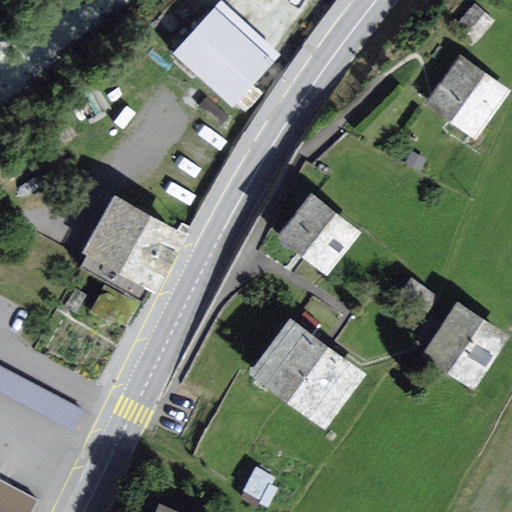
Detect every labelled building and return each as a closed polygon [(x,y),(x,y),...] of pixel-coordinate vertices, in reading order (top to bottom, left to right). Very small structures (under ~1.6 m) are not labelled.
[(254,28),(223,0),(217,0),(172,49),(233,106),(281,54),(254,28)] [(511,86),(511,83),(461,51),(429,100),(481,134),(511,86)] [(363,229),(313,187),(277,229),(327,271),(363,229)] [(154,290),(188,230),(115,189),(102,213),(81,249),(154,290)] [(511,331),(459,298),(424,353),(476,386),(511,331)] [(368,369),(292,314),(250,372),(326,427),(368,369)] [(0,373),(0,412),(46,435),(62,402),(0,373)] [(278,481),(258,470),(245,491),(265,503),(278,481)] [(0,478),(0,511),(35,511),(40,500),(0,478)] [(185,511),(160,502),(155,511),(185,511)]
